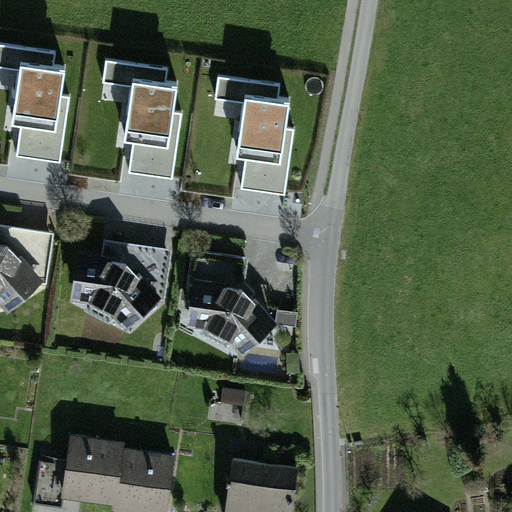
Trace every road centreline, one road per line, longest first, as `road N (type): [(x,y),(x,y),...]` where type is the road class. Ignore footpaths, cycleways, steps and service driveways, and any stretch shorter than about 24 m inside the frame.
road 1 (residential): [(328,235),(0,189)]
road 2 (residential): [(332,511),(320,310),(328,235)]
road 3 (unclassified): [(340,163),(370,0)]
